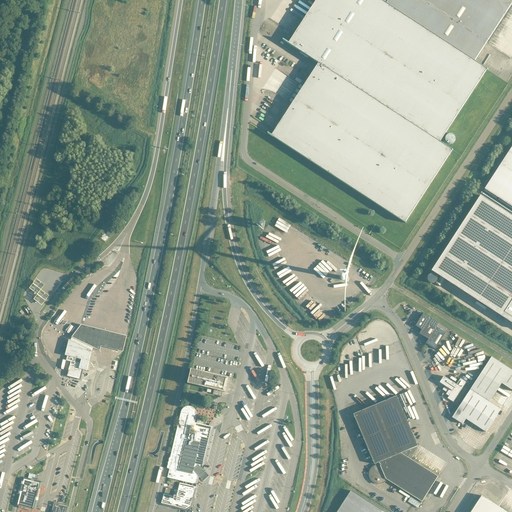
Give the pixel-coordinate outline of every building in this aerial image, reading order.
[(511,0),(316,0),(289,43),(283,39),(283,40),(301,52),(300,54),(304,56),(303,57),(305,59),(306,57),(308,59),(309,57),(318,63),(272,135),(268,133),(267,133),(406,223),(405,222),(452,151),(453,150),(440,142),(486,70),(487,71),(488,70),(474,61),(511,3),(511,0)] [(511,146),(484,189),(511,206),(511,146)] [(443,253),(431,271),(440,277),(436,284),(440,287),(445,280),(511,323),(511,215),(481,195),(455,235),(443,253)] [(256,222),(262,228),(267,223),(260,217),(256,222)] [(38,303),(43,306),(50,296),(46,293),(42,290),(45,285),(41,282),(37,279),(30,289),(33,291),(38,295),(34,300),(38,303)] [(429,339),(436,327),(439,322),(423,313),(416,326),(422,330),(419,334),(429,339)] [(126,337),(81,326),(72,338),(75,339),(93,348),(100,352),(102,348),(123,352),(126,337)] [(446,333),(436,327),(429,339),(426,344),(435,349),(446,333)] [(86,371),(92,350),(83,346),(83,347),(75,343),(75,342),(75,343),(72,341),(68,342),(68,343),(65,355),(67,356),(66,361),(71,362),(70,366),(67,376),(80,379),(83,370),(86,371)] [(489,402),(501,383),(511,390),(511,370),(492,357),(452,417),(462,424),(466,419),(486,432),(501,409),(489,402)] [(191,369),(188,383),(189,384),(191,384),(203,387),(214,390),(213,393),(213,395),(219,396),(221,397),(222,396),(223,392),(225,392),(228,381),(228,378),(220,376),(212,374),(191,369)] [(444,376),(440,383),(445,386),(443,390),(450,395),(447,398),(453,402),(466,382),(460,378),(456,385),(444,376)] [(375,464),(375,465),(374,466),(373,466),(372,467),(371,468),(370,469),(370,470),(369,471),(369,473),(369,474),(369,475),(369,477),(369,478),(370,479),(371,480),(371,481),(372,482),(374,483),(376,484),(378,484),(380,484),(382,484),(384,483),(386,481),(387,480),(422,502),(438,476),(407,457),(410,453),(408,450),(418,446),(397,396),(353,414),(374,464),(375,464)] [(195,422),(196,416),(196,414),(196,412),(195,410),(194,408),(192,407),(190,406),(188,406),(186,406),(184,407),(183,408),(182,410),(181,412),(177,429),(170,457),(169,459),(169,461),(168,463),(168,464),(167,466),(167,468),(170,469),(169,470),(168,478),(178,480),(196,484),(198,475),(200,475),(202,467),(212,427),(211,426),(198,423),(195,422)] [(23,477),(16,505),(17,506),(19,506),(33,510),(35,510),(42,482),(37,481),(38,476),(39,474),(37,473),(36,475),(29,473),(29,476),(28,478),(24,477),(23,477)] [(193,497),(196,487),(180,483),(177,496),(174,495),(174,496),(164,494),(161,503),(176,507),(175,509),(176,509),(179,510),(180,510),(181,508),(186,509),(191,506),(191,504),(193,504),(194,504),(195,498),(193,497)] [(383,511),(351,491),(337,511),(383,511)] [(507,511),(482,496),(470,511),(507,511)] [(411,497),(408,502),(418,508),(421,503),(411,497)] [(66,511),(68,507),(59,505),(60,503),(56,502),(53,511),(66,511)]
